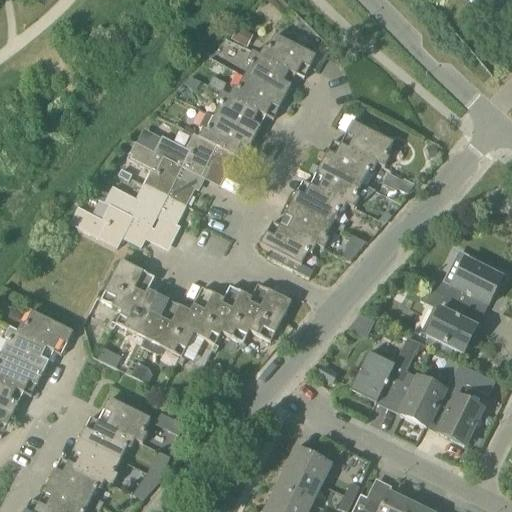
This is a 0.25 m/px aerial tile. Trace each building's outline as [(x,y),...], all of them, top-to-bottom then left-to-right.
[(279,0),(264,0),(271,6),(275,2),(286,13),(290,9),(279,0)] [(237,29),(231,42),(247,50),(253,37),(237,29)] [(294,78),(299,67),(309,72),(315,60),(273,39),(267,52),(263,50),(259,59),(258,60),(286,74),(294,78)] [(284,102),(292,87),(282,82),(286,74),(258,60),(259,59),(251,55),(246,65),(250,67),(243,81),(284,102)] [(263,119),(268,109),(278,114),(279,112),(283,114),(286,106),(283,104),(284,102),(243,81),(237,93),(233,91),(229,100),(228,101),(255,115),(263,119)] [(254,142),(259,131),(249,126),(255,115),(228,101),(229,100),(221,97),(216,107),(220,109),(214,120),(213,121),(254,142)] [(233,159),(239,148),(248,153),(254,142),(213,121),(214,120),(205,115),(197,131),(202,133),(198,141),(233,159)] [(346,138),(352,141),(346,152),(386,172),(391,162),(387,160),(394,146),(352,125),(346,138)] [(233,159),(198,141),(193,139),(186,152),(163,141),(155,157),(205,183),(204,184),(220,192),(235,160),(233,159)] [(205,183),(155,157),(154,157),(135,147),(127,164),(150,176),(143,190),(186,212),(195,193),(199,195),(204,184),(205,183)] [(332,158),(327,156),(322,167),(363,188),(370,175),(373,177),(377,169),(385,173),(386,172),(346,152),(338,148),(332,158)] [(322,167),(315,180),(320,182),(315,192),(347,209),(355,213),(360,203),(356,201),(363,188),(322,167)] [(123,183),(126,176),(120,173),(117,180),(123,183)] [(128,185),(131,178),(126,176),(123,183),(128,185)] [(97,203),(105,207),(111,194),(99,188),(93,201),(97,203)] [(302,199),(297,196),(291,207),(332,229),(339,215),(343,218),(347,209),(315,192),(308,188),(302,199)] [(176,230),(186,212),(143,190),(136,204),(112,192),(103,209),(109,212),(109,210),(174,244),(180,232),(176,230)] [(289,222),(284,232),(317,250),(324,254),(330,244),(325,242),(332,229),(291,207),(285,219),(289,222)] [(168,255),(174,244),(109,210),(109,212),(102,224),(78,212),(70,228),(117,253),(122,243),(141,253),(146,244),(168,255)] [(272,240),(266,237),(260,249),(270,255),(267,261),(309,283),(314,273),(303,268),(308,257),(312,259),(317,250),(284,233),(277,229),(272,240)] [(482,319),(501,282),(463,263),(451,288),(438,281),(431,294),(444,301),(445,301),(482,319)] [(147,294),(135,288),(142,274),(122,264),(101,304),(122,315),(123,315),(128,304),(139,309),(147,294)] [(249,335),(271,346),(291,306),(266,293),(260,307),(251,302),(244,318),(254,323),(249,335)] [(150,311),(156,298),(148,294),(147,294),(139,309),(128,304),(123,315),(122,315),(115,327),(116,328),(144,342),(140,350),(144,352),(162,318),(150,311)] [(252,302),(251,301),(238,295),(232,308),(224,303),(215,319),(227,325),(221,336),(222,337),(241,347),(243,347),(249,335),(254,323),(244,318),(251,302),(252,302)] [(204,310),(195,305),(190,315),(191,316),(182,332),(194,338),(216,349),(222,337),(221,336),(227,325),(215,319),(224,303),(211,296),(204,310)] [(433,310),(420,335),(426,338),(425,339),(427,340),(434,344),(452,353),(463,358),(482,319),(445,301),(444,301),(438,313),(433,310)] [(170,322),(162,318),(144,352),(157,359),(162,358),(165,353),(182,361),(194,338),(182,332),(191,316),(190,315),(177,309),(170,322)] [(53,354),(59,342),(67,346),(72,336),(32,315),(25,328),(21,326),(17,335),(16,336),(45,350),(53,354)] [(42,377),(50,361),(42,357),(45,350),(16,336),(17,335),(9,331),(4,342),(8,344),(2,357),(42,377)] [(368,356),(349,394),(375,406),(388,379),(401,385),(406,374),(420,347),(407,340),(393,368),(368,356)] [(37,387),(42,377),(2,357),(0,360),(0,383),(15,391),(23,395),(29,383),(37,387)] [(443,383),(450,386),(458,367),(459,365),(449,360),(442,375),(446,377),(443,383)] [(147,388),(152,379),(148,372),(137,367),(130,380),(147,388)] [(413,391),(399,418),(426,431),(445,393),(406,374),(401,385),(413,391)] [(0,412),(12,419),(20,404),(11,399),(15,391),(0,383),(0,412)] [(457,399),(438,437),(463,450),(464,448),(478,455),(483,443),(470,437),(482,412),(457,399)] [(104,411),(109,414),(103,427),(135,444),(142,448),(147,438),(143,436),(150,423),(108,402),(104,411)] [(379,428),(390,433),(397,415),(387,410),(379,428)] [(0,425),(7,429),(12,419),(0,412),(0,425)] [(91,431),(86,429),(79,443),(120,464),(126,450),(130,452),(135,444),(103,427),(95,423),(91,431)] [(286,470),(321,488),(330,469),(334,471),(341,458),(340,458),(342,453),(322,442),(319,448),(318,447),(312,459),(295,451),(286,470)] [(74,453),(79,455),(73,468),(105,485),(112,488),(117,479),(113,477),(120,464),(79,443),(74,453)] [(61,472),(56,470),(49,484),(90,505),(97,492),(100,494),(105,485),(73,468),(65,464),(61,472)] [(312,507),(321,488),(286,470),(276,490),(312,507)] [(43,495),(49,497),(43,508),(50,511),(86,511),(90,505),(49,484),(43,495)] [(344,499),(353,503),(359,491),(349,487),(344,499)] [(271,511),(309,511),(312,507),(276,490),(266,509),(271,511)] [(132,498),(142,504),(148,497),(136,491),(132,498)] [(360,498),(353,511),(408,511),(410,507),(388,496),(382,509),(371,503),(367,501),(360,498)] [(348,511),(353,503),(344,499),(337,511),(348,511)]
